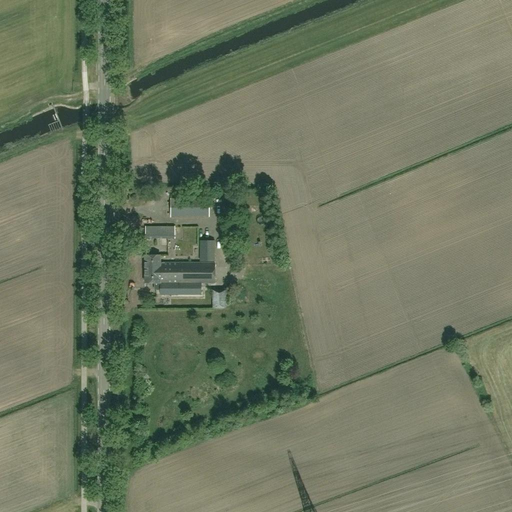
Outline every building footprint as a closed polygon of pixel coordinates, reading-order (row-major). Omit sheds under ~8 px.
[(210,198),(172,197),(171,217),(210,217),(210,198)] [(145,226),(145,239),(175,239),(174,226),(145,226)] [(200,240),(199,261),(214,261),(214,240),(200,240)] [(160,255),(145,255),(145,283),(153,283),(153,290),(160,290),(161,296),(201,295),(202,283),(215,283),(214,262),(164,262),(164,263),(160,263),(160,255)] [(212,308),(226,308),(226,290),(224,290),(212,290),(212,308)]
